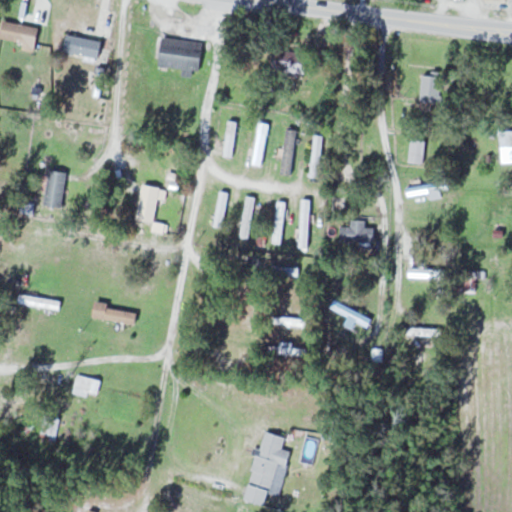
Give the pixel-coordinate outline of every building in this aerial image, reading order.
[(41,26),(6,20),(3,39),(37,45),(41,26)] [(103,39),(68,34),(66,52),(101,56),(103,39)] [(162,66),(202,69),(204,41),(164,38),(162,66)] [(308,71),(308,50),(276,50),(276,71),(308,71)] [(422,100),(444,100),(444,75),(422,75),(422,100)] [(238,120),(227,119),(225,156),(236,156),(238,120)] [(271,123),(261,121),(253,163),(263,165),(271,123)] [(294,174),(298,129),(287,128),(282,173),(294,174)] [(323,176),(323,134),(313,134),(313,176),(323,176)] [(427,140),(412,138),(410,161),(425,163),(427,140)] [(68,170),(50,169),(46,204),(64,206),(68,170)] [(162,186),(144,183),(138,218),(156,221),(162,186)] [(449,193),(449,183),(408,185),(409,195),(449,193)] [(216,226),(226,227),(230,191),(220,190),(216,226)] [(251,238),(258,196),(247,194),(240,236),(251,238)] [(287,200),(276,200),(274,242),(284,242),(287,200)] [(311,204),(302,204),(301,240),(310,241),(311,204)] [(375,226),(367,226),(367,219),(342,219),(342,241),(361,241),(361,248),(375,248),(375,226)] [(265,274),(300,276),(301,266),(265,264),(265,274)] [(446,268),(411,268),(411,276),(446,276),(446,268)] [(61,310),(63,300),(22,292),(20,302),(61,310)] [(332,307),(369,327),(373,319),(337,299),(332,307)] [(139,311),(111,307),(111,302),(97,300),(94,317),(138,323),(139,311)] [(443,327),(416,327),(416,337),(443,337),(443,327)] [(97,397),(102,381),(80,374),(75,390),(97,397)] [(287,436),(265,431),(247,500),(273,507),(288,450),(284,449),(287,436)]
